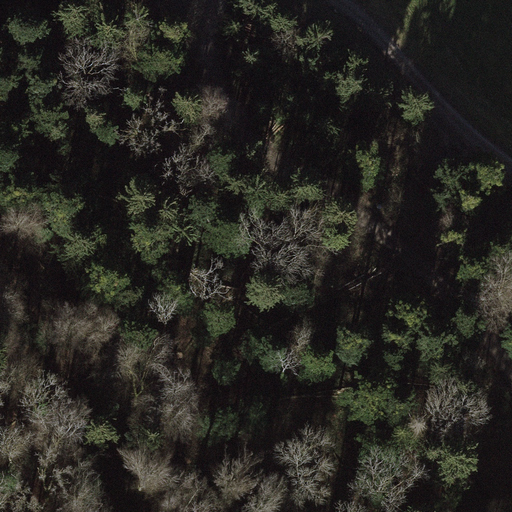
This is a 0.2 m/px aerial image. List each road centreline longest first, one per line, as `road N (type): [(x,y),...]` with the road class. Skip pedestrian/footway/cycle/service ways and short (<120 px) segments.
road 1 (track): [(511,397),(406,247),(213,106),(207,46),(235,0)]
road 2 (track): [(511,158),(324,0)]
